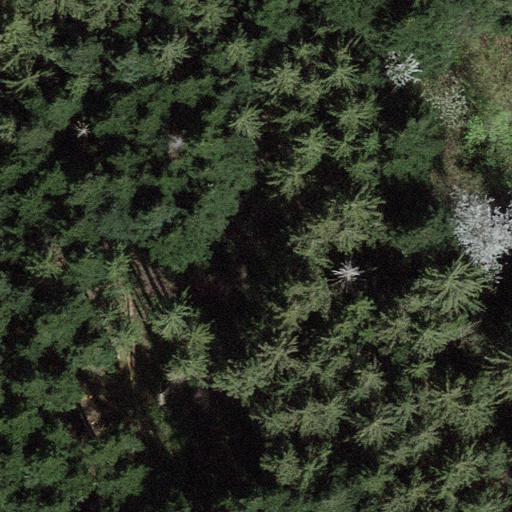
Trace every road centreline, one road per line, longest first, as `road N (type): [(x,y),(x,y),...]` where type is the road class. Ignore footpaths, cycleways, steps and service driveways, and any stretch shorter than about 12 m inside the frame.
road 1 (track): [(0,110),(49,116),(173,180),(232,231),(240,259)]
road 2 (track): [(240,259),(248,301),(211,511)]
